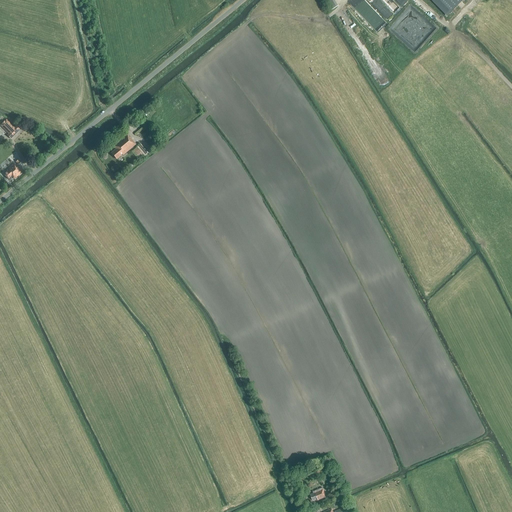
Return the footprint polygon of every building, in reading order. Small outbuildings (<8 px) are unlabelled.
[(324,0),(331,10),(336,7),(331,0),(324,0)] [(463,0),(431,0),(447,16),(463,0)] [(15,127),(6,119),(0,125),(8,134),(7,135),(10,139),(13,137),(12,136),(17,131),(17,132),(20,130),(16,126),(15,127)] [(129,137),(126,134),(113,146),(116,149),(111,153),(116,159),(122,155),(123,155),(136,145),(134,143),(129,137)] [(145,156),(149,153),(141,144),(132,152),(138,159),(144,155),(145,156)] [(14,179),(21,173),(19,171),(19,170),(14,164),(6,170),(7,171),(4,174),(8,180),(12,177),(14,179)] [(318,500),(326,497),(323,489),(310,495),(312,500),(317,498),(318,500)]
